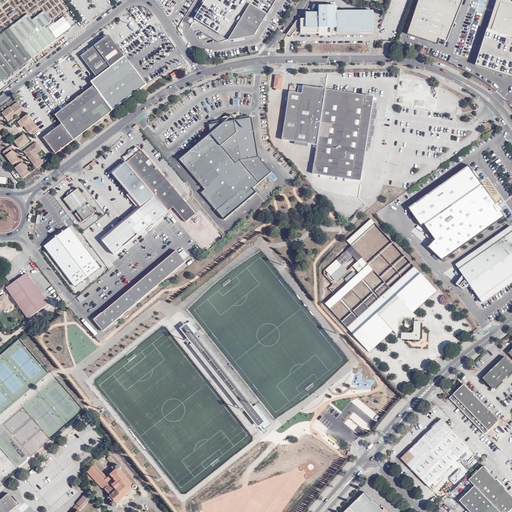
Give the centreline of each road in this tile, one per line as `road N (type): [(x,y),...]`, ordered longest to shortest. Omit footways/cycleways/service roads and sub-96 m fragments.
road 1 (unclassified): [(274,59),(397,58),(463,82)]
road 2 (unclassified): [(47,180),(152,100),(201,75)]
road 3 (residential): [(131,0),(0,98)]
road 4 (unknown): [(480,316),(440,275),(511,227)]
